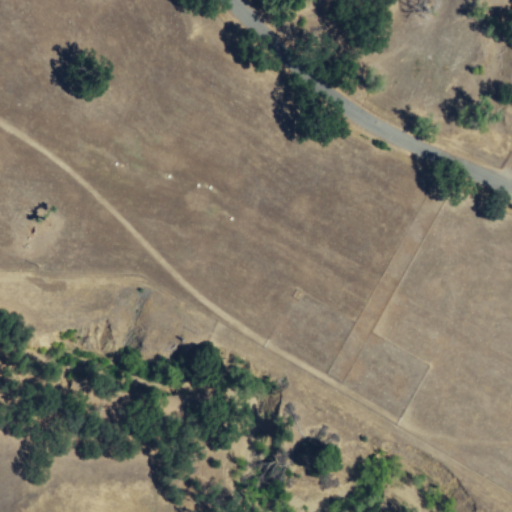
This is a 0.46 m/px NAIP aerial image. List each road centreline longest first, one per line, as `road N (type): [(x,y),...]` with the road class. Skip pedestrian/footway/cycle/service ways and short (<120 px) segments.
road 1 (track): [(0,114),(201,192),(511,360)]
road 2 (tertiary): [(511,191),(346,110),(230,0)]
